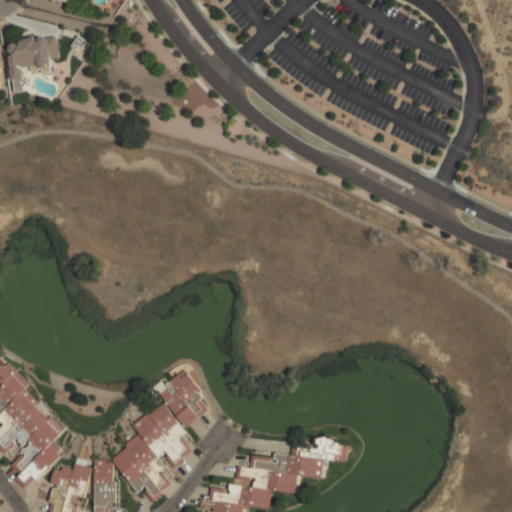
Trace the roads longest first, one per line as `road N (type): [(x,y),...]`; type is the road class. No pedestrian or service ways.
road 1 (tertiary): [(148,0),(185,54),(259,119),(511,247)]
road 2 (tertiary): [(511,226),(278,106),(184,0)]
